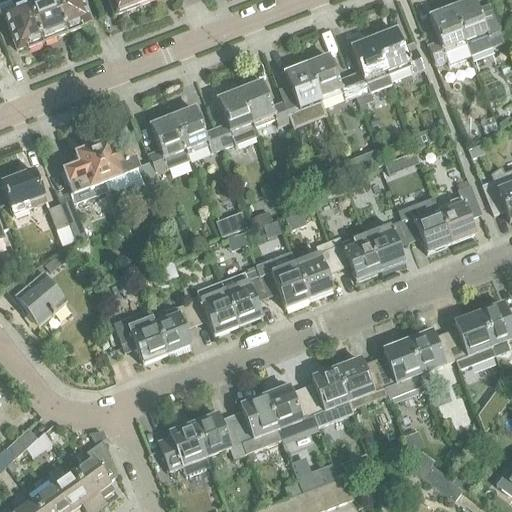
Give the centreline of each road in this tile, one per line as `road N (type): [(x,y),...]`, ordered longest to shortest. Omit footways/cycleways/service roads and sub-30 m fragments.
road 1 (residential): [(111,412),(511,258)]
road 2 (residential): [(0,120),(209,38)]
road 3 (residential): [(0,348),(48,412),(111,412)]
